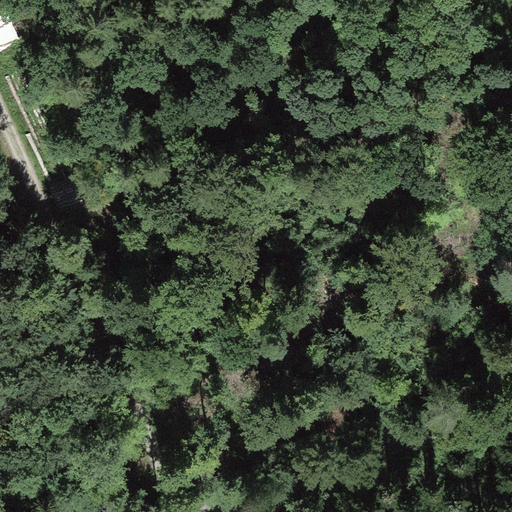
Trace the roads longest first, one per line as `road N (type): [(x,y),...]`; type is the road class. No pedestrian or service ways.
road 1 (track): [(195,511),(0,82)]
road 2 (track): [(194,509),(511,400)]
